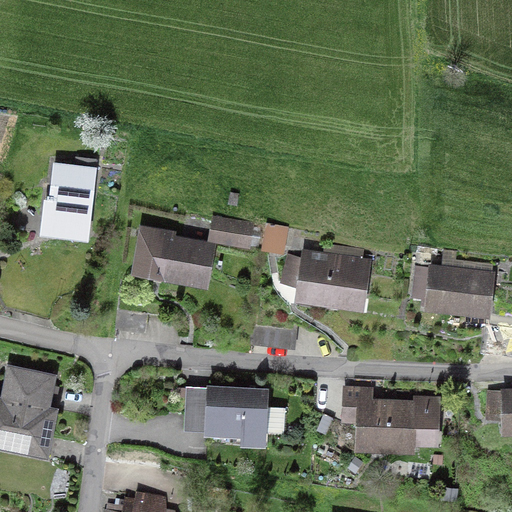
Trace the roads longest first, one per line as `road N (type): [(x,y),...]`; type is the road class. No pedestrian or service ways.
road 1 (residential): [(109,350),(511,369)]
road 2 (residential): [(109,350),(87,511)]
